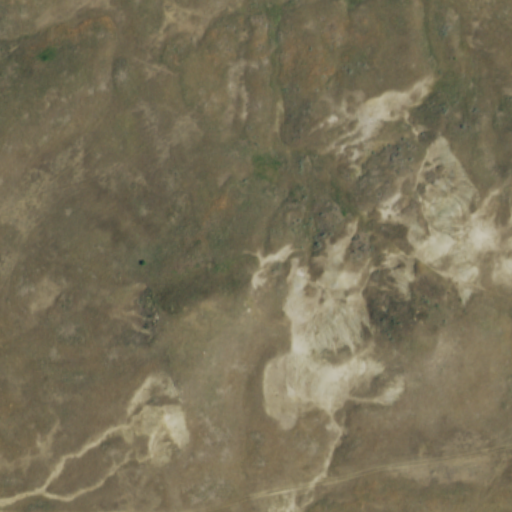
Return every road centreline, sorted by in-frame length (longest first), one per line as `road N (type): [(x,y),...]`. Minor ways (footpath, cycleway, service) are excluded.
road 1 (track): [(0,210),(225,65),(273,62),(370,19),(425,11)]
road 2 (track): [(183,511),(386,465),(511,446)]
